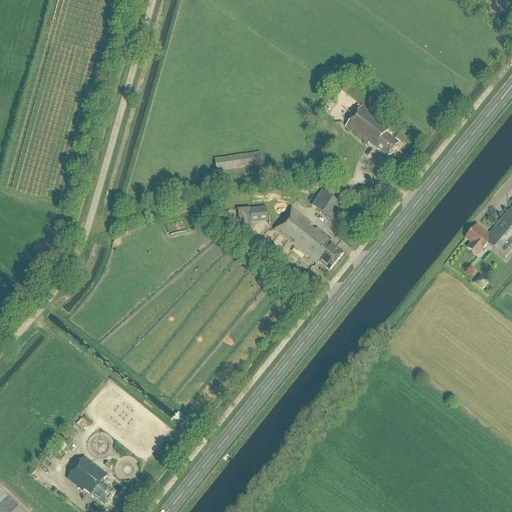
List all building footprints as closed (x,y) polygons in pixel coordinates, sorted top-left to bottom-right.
[(388,160),(400,145),(387,135),(391,130),(363,108),(346,130),(368,147),(370,146),(388,160)] [(215,160),(217,173),(263,166),(261,153),(215,160)] [(344,161),(332,157),(330,163),(329,166),(341,170),(344,161)] [(333,221),(343,207),(321,192),(311,206),(333,221)] [(240,225),(268,223),(266,207),(238,210),(240,225)] [(506,259),(511,251),(511,209),(490,235),(479,225),(478,227),(468,239),(467,240),(471,244),(467,249),(478,257),(488,244),(506,259)] [(330,272),(343,256),(328,244),(331,242),(291,210),(274,231),(319,267),(320,264),(330,272)] [(253,395),(240,411),(245,414),(257,398),(253,395)] [(78,402),(75,409),(80,412),(83,405),(78,402)] [(80,418),(74,425),(82,431),(88,424),(80,418)] [(115,495),(102,485),(108,478),(84,460),(67,481),(83,494),(84,493),(104,509),(115,495)] [(40,467),(36,472),(46,480),(50,476),(40,467)] [(0,511),(22,511),(0,489),(0,511)]
